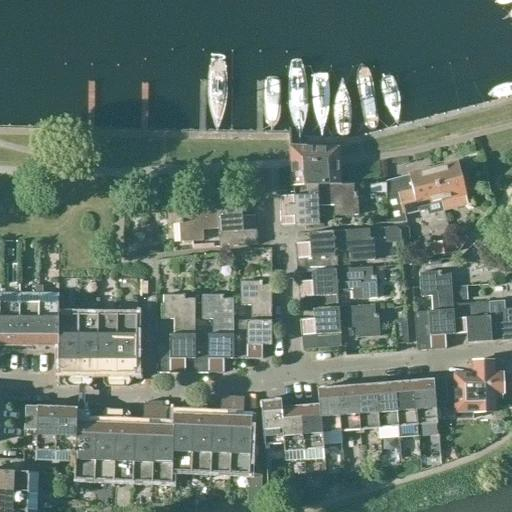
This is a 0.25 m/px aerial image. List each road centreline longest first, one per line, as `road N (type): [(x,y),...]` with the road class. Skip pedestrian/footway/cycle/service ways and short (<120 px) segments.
road 1 (residential): [(0,391),(139,399),(150,391),(255,390),(292,370)]
road 2 (residential): [(292,370),(511,358)]
road 3 (residential): [(292,370),(289,252),(269,229),(267,200)]
